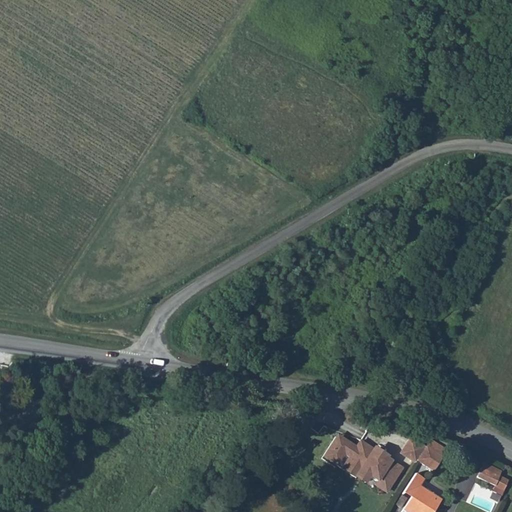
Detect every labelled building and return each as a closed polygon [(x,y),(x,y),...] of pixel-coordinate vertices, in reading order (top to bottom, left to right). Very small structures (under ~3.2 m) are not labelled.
[(430,438),(426,443),(443,454),(447,448),(430,438)] [(338,439),(328,455),(340,462),(345,454),(350,457),(347,461),(360,470),(357,473),(367,479),(370,475),(377,480),(376,481),(388,489),(401,468),(386,458),(385,458),(383,461),(371,454),(374,450),(373,450),(360,441),(355,450),(338,439)] [(400,453),(414,462),(415,461),(424,447),(410,439),(400,453)] [(424,447),(415,461),(432,472),(443,454),(426,443),(424,447)] [(387,456),(374,448),(373,450),(374,450),(371,454),(383,461),(385,458),(386,458),(387,456)] [(480,468),(476,477),(494,486),(499,477),(480,468)] [(357,473),(356,477),(365,483),(367,479),(357,473)] [(415,473),(407,485),(415,491),(410,497),(402,509),(406,511),(432,511),(441,499),(420,485),(424,479),(415,473)] [(376,481),(375,484),(386,492),(388,489),(376,481)] [(407,485),(403,492),(410,497),(415,491),(407,485)] [(400,494),(394,503),(400,507),(406,497),(400,494)]
